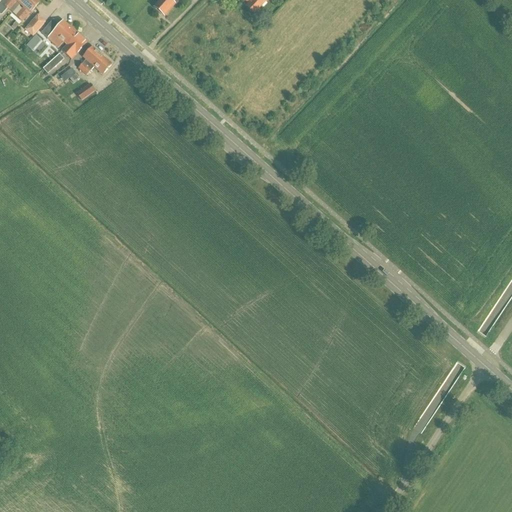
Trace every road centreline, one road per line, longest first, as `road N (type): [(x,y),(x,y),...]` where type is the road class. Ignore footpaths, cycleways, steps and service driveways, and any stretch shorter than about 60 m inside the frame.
road 1 (secondary): [(486,362),(72,0)]
road 2 (unclassified): [(385,511),(486,362)]
